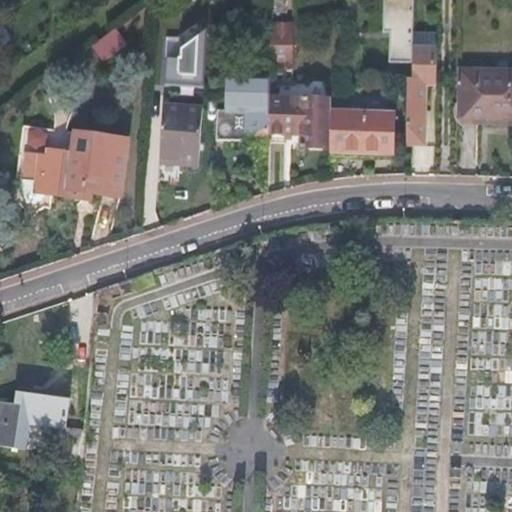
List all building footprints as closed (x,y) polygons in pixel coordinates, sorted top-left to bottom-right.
[(390,64),(414,65),(414,0),(383,0),(383,34),(390,34),(390,64)] [(288,2),(273,2),(272,14),(288,15),(288,2)] [(222,38),(223,23),(187,21),(184,71),(204,72),(207,37),(222,38)] [(271,68),(293,69),(294,26),(272,25),(271,68)] [(99,40),(109,56),(129,44),(120,28),(99,40)] [(511,72),(461,72),(460,123),(511,123),(511,72)] [(270,78),(220,77),(218,140),(268,143),(269,135),(270,99),(270,78)] [(407,81),(406,147),(424,147),(424,87),(414,87),(413,81),(407,81)] [(270,99),(269,135),(302,136),(302,148),(328,149),(331,101),(303,100),(278,99),(270,99)] [(179,160),(182,107),(164,106),(160,158),(179,160)] [(179,160),(178,165),(198,166),(202,108),(182,107),(179,160)] [(333,113),(332,151),(393,155),(394,115),(333,113)] [(24,125),(13,202),(49,208),(51,194),(44,193),(46,184),(24,181),(28,154),(49,158),(50,151),(73,155),(77,133),(24,125)] [(120,198),(129,141),(77,133),(73,155),(50,151),(49,158),(28,154),(24,181),(46,184),(44,193),(51,194),(83,199),(84,193),(104,196),(112,197),(120,198)] [(200,184),(198,216),(211,211),(213,185),(200,184)] [(138,277),(119,283),(123,296),(142,289),(138,277)] [(54,432),(52,460),(80,463),(83,431),(65,428),(69,397),(17,389),(15,405),(0,402),(0,446),(25,450),(28,428),(54,432)]
